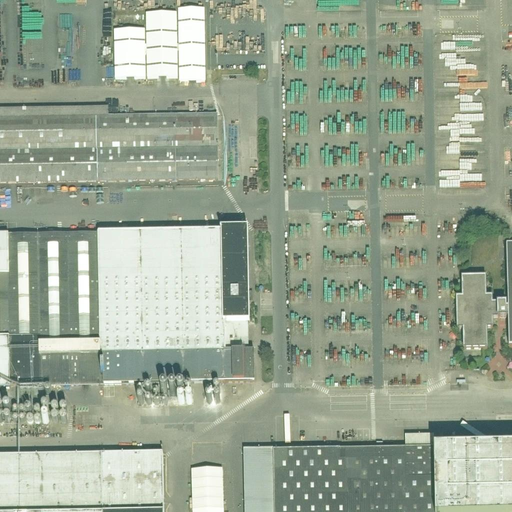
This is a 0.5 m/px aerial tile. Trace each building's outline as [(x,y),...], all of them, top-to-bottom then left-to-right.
[(204,13),(180,13),(180,17),(181,80),(181,85),(205,84),(204,13)] [(149,80),(181,80),(180,17),(148,18),(149,80)] [(0,121),(0,186),(219,183),(217,118),(0,121)] [(0,393),(12,393),(12,392),(257,388),(257,357),(250,357),(249,329),(252,329),(251,236),(0,240),(0,393)] [(508,308),(500,308),(500,323),(510,323),(510,353),(511,353),(511,251),(507,252),(508,308)] [(466,354),(489,354),(489,334),(495,333),(495,323),(500,323),(500,308),(494,308),(494,301),(488,301),(488,282),(465,283),(465,303),(460,303),(461,334),(465,333),(466,354)] [(0,454),(0,511),(162,511),(161,451),(0,454)] [(435,452),(275,455),(276,511),(436,511),(436,459),(435,452)] [(247,511),(276,511),(275,455),(246,456),(247,511)] [(511,511),(511,457),(436,459),(436,511),(511,511)] [(225,511),(224,471),(193,472),(194,497),(197,497),(197,503),(201,502),(201,492),(208,491),(208,481),(221,480),(221,511),(225,511)]
